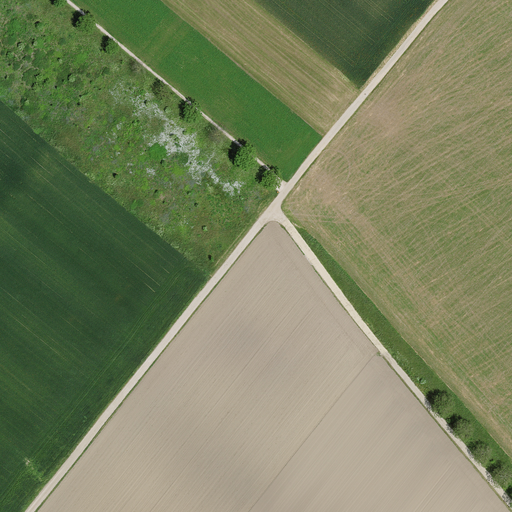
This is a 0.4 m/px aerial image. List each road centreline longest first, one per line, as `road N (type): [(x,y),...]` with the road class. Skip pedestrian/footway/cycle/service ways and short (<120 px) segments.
road 1 (track): [(29,511),(445,0)]
road 2 (track): [(511,505),(382,354),(273,206)]
